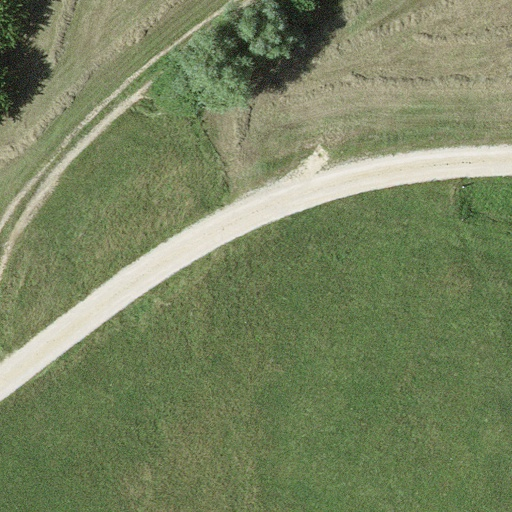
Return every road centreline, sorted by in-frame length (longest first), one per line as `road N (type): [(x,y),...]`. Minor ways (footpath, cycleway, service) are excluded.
road 1 (track): [(511,163),(428,163),(316,184),(185,245),(0,379)]
road 2 (track): [(0,258),(14,216),(97,119),(247,0)]
